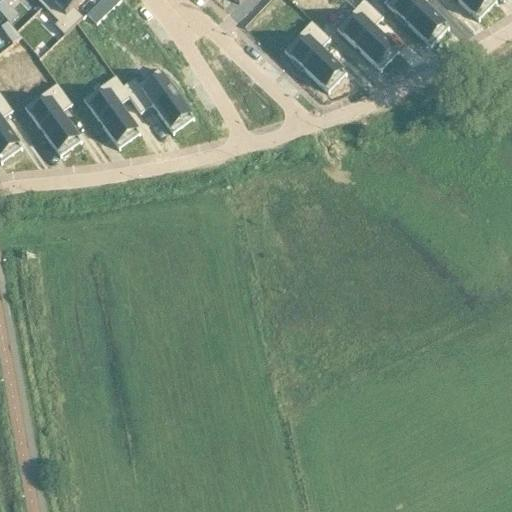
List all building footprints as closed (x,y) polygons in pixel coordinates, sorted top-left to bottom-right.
[(33,0),(44,10),(54,0),(33,0)] [(54,0),(44,10),(58,25),(55,29),(65,39),(83,21),(75,12),(86,0),(54,0)] [(117,0),(105,0),(87,17),(97,28),(122,4),(117,0)] [(340,0),(355,14),(337,33),(381,75),(399,56),(374,32),(383,22),(364,4),(363,5),(358,0),(340,0)] [(394,0),(387,8),(397,18),(394,21),(405,31),(407,28),(431,51),(449,32),(424,8),(430,0),(394,0)] [(453,0),(479,24),(497,6),(491,0),(453,0)] [(312,26),(284,54),(294,64),(292,67),(302,77),(305,74),(329,97),(347,78),(321,54),(331,44),(312,26)] [(109,97),(89,111),(91,115),(100,127),(119,153),(140,138),(120,109),(131,101),(116,80),(103,89),(109,97)] [(139,87),(127,95),(142,117),(152,109),(173,138),(194,123),(175,96),(178,94),(169,83),(166,84),(164,81),(144,95),(139,87)] [(50,105),(30,119),(33,122),(41,134),(61,161),(82,146),(61,117),(72,109),(57,88),(45,97),(50,105)] [(0,165),(1,168),(23,152),(2,123),(13,115),(0,96),(0,165)]
